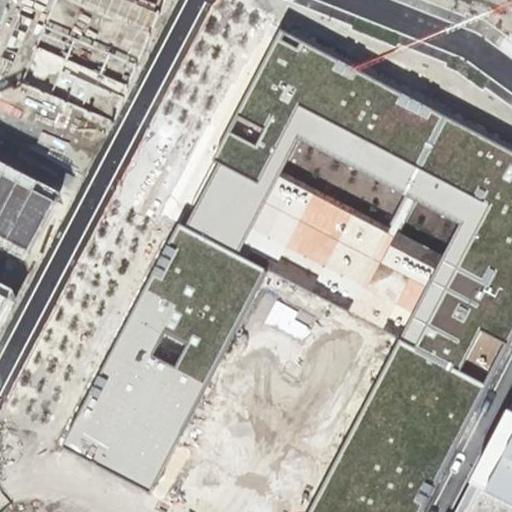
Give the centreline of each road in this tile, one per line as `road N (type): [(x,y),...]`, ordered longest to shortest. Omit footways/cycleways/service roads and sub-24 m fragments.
road 1 (residential): [(0,367),(191,0)]
road 2 (residential): [(351,0),(511,72)]
road 3 (residential): [(511,369),(435,511)]
